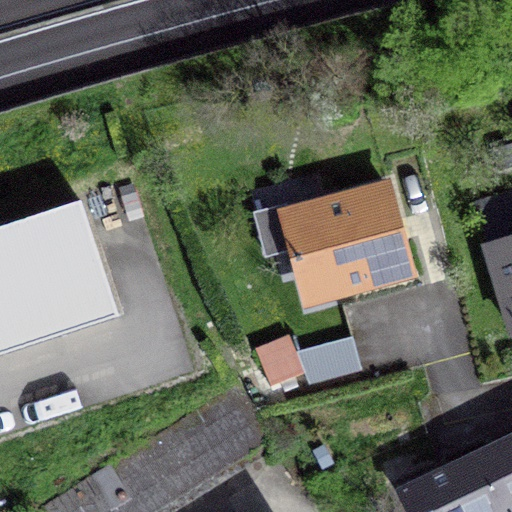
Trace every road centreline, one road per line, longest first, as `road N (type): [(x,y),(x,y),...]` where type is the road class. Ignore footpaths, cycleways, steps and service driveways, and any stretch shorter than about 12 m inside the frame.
road 1 (motorway): [(0,60),(211,0)]
road 2 (unknown): [(412,314),(449,389),(511,399)]
